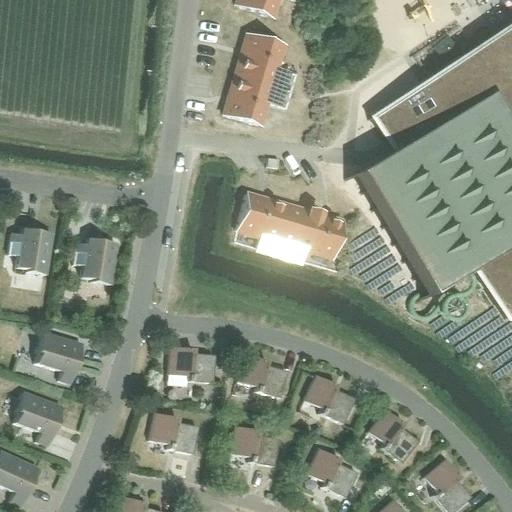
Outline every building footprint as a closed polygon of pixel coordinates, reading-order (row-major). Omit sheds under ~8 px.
[(267,18),(273,0),(234,0),(232,6),(267,18)] [(511,21),(490,36),(487,29),(486,30),(472,40),(472,39),(470,40),(476,46),(366,120),(366,121),(368,120),(383,141),(388,149),(389,151),(342,179),(343,181),(356,174),(365,189),(358,193),(359,196),(366,191),(375,206),(368,210),(370,213),(377,209),(385,223),(378,227),(380,230),(387,226),(396,240),(389,244),(390,247),(397,243),(406,257),(399,262),(401,264),(408,260),(416,274),(409,279),(411,281),(418,277),(427,292),(414,300),(416,302),(470,270),(503,319),(511,313),(511,21)] [(237,56),(232,76),(268,86),(273,69),(280,46),(243,36),(240,48),(237,56)] [(224,103),(220,116),(256,126),(263,104),(268,86),(232,76),(226,95),(224,103)] [(243,195),(232,231),(255,238),(272,243),(283,206),(243,195)] [(283,206),(272,243),(302,251),(328,259),(339,222),(315,216),(316,213),(305,210),(304,212),(283,206)] [(41,276),(48,235),(18,230),(17,236),(8,234),(4,256),(14,257),(12,269),(23,271),(22,273),(41,276)] [(106,286),(113,245),(83,240),(82,246),(73,244),(69,266),(79,267),(77,279),(88,281),(87,283),(106,286)] [(69,376),(78,345),(38,333),(32,353),(34,354),(31,365),(57,373),(55,382),(66,385),(68,376),(69,376)] [(189,355),(190,350),(166,348),(164,376),(183,378),(182,383),(187,383),(208,385),(210,357),(189,355)] [(262,367),(263,362),(241,356),(233,383),(252,388),(251,393),(254,394),(255,394),(275,400),(283,373),(262,367)] [(331,391),(333,387),(312,377),(300,402),(317,410),(315,415),(319,417),(319,416),(338,425),(350,400),(331,391)] [(47,438),(58,408),(19,393),(11,413),(14,414),(10,424),(35,434),(32,443),(43,447),(46,438),(47,438)] [(397,430),(400,426),(382,411),(364,433),(379,445),(376,449),(380,452),(397,465),(414,443),(397,430)] [(175,424),(176,420),(151,414),(145,442),(164,446),(163,450),(188,456),(194,428),(175,424)] [(256,437),(257,432),(231,427),(226,455),(245,458),(244,463),(269,468),(275,441),(256,437)] [(336,466),(338,461),(315,450),(303,475),(320,484),(318,488),(341,499),(353,474),(336,466)] [(20,499),(34,470),(0,454),(0,489),(9,494),(5,503),(16,507),(20,499)] [(453,482),(456,479),(442,461),(420,479),(432,494),(428,497),(431,500),(440,511),(450,511),(466,499),(453,482)] [(152,511),(140,509),(141,504),(118,498),(114,511),(152,511)] [(397,511),(392,505),(389,502),(377,511),(397,511)]
